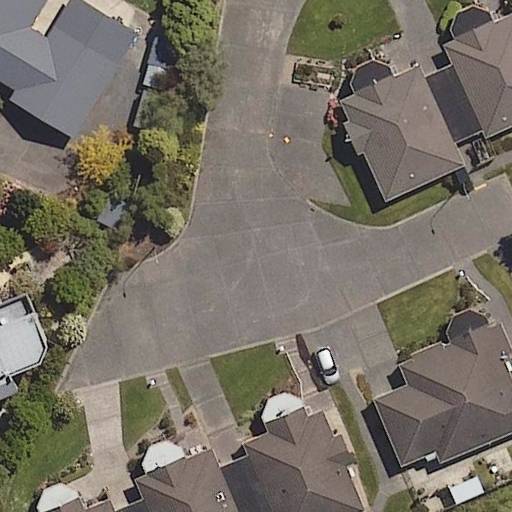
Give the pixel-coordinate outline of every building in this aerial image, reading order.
[(53,23),(45,37),(28,26),(43,0),(0,0),(0,79),(14,88),(7,99),(72,138),(118,62),(53,23)] [(511,14),(492,23),(492,22),(489,19),(487,16),(483,14),(480,12),(476,11),(472,10),(468,11),(464,12),(460,14),(457,16),(454,19),(452,22),(450,26),(449,30),(449,34),(449,38),(450,42),(459,62),(422,78),(416,65),(392,76),(388,67),(387,66),(384,63),(381,60),(377,59),(373,58),(369,57),(364,58),(360,59),(357,61),(353,63),(350,66),(348,70),(346,74),(345,78),(345,82),(345,86),(349,95),(340,99),(385,200),(460,166),(453,150),(511,124),(511,14)] [(0,309),(0,396),(54,377),(25,300),(0,309)] [(511,430),(511,378),(488,324),(488,323),(486,320),(483,317),(480,315),(477,313),(473,312),(469,312),(466,312),(462,313),(459,315),(455,317),(453,319),(451,322),(449,326),(448,329),(448,333),(448,337),(449,340),(402,361),(412,385),(376,401),(403,465),(435,451),(439,462),(511,430)] [(365,511),(323,414),(304,422),(295,403),(293,401),(290,399),(288,398),(284,397),(281,397),(278,397),(275,398),(272,399),(269,401),(267,403),(265,405),(263,408),(262,411),(262,414),(262,418),(270,437),(245,448),(215,460),(209,445),(182,456),(182,455),(180,452),(178,449),(175,446),(171,445),(168,443),(164,442),(160,442),(156,443),(153,444),(149,446),(146,449),(144,452),(142,455),(141,459),(140,462),(140,466),(141,470),(142,474),(130,479),(139,501),(113,511),(111,511),(105,497),(87,505),(85,501),(82,497),(78,494),(75,492),(70,490),(66,489),(61,489),(57,490),(53,491),(48,493),(45,496),(42,499),(39,503),(38,507),(37,511),(36,511),(365,511)]
